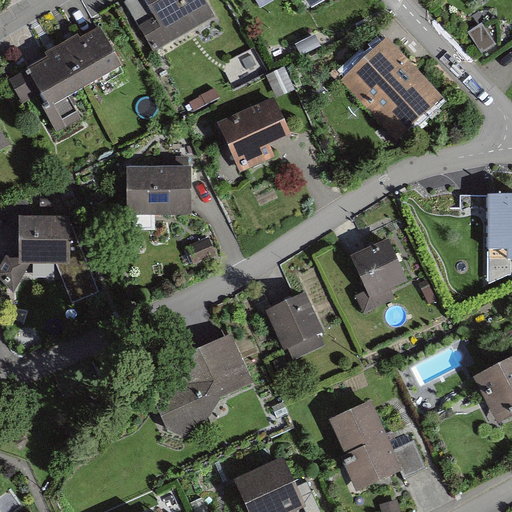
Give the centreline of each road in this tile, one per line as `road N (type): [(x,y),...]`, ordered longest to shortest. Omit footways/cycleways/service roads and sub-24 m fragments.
road 1 (residential): [(0,384),(245,273),(416,168),(511,153)]
road 2 (residential): [(511,123),(399,0)]
